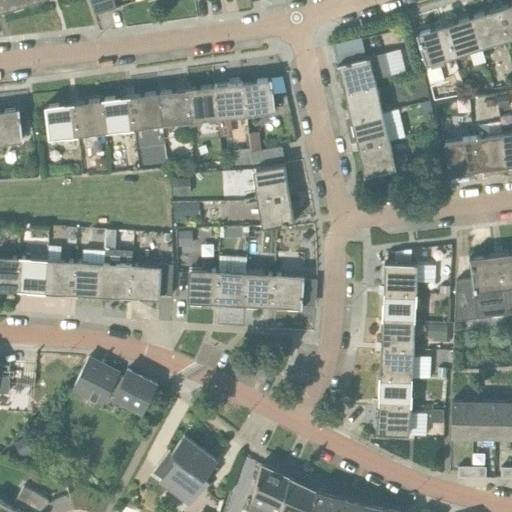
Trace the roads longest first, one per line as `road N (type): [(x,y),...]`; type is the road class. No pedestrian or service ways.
road 1 (residential): [(300,425),(157,356),(0,332)]
road 2 (residential): [(0,62),(296,20)]
road 3 (residential): [(511,509),(423,483),(300,425)]
road 4 (residential): [(300,425),(329,345),(340,220)]
road 5 (residential): [(340,220),(296,20)]
road 6 (residential): [(340,220),(511,201)]
